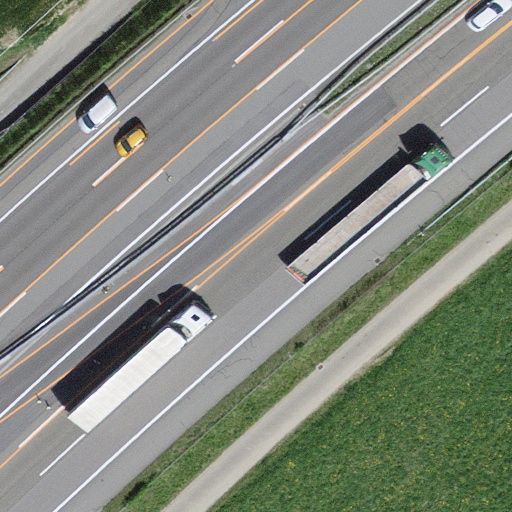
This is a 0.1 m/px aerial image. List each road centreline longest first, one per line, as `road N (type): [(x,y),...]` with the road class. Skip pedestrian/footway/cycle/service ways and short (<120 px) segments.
road 1 (motorway): [(0,491),(295,224),(511,46)]
road 2 (motorway): [(336,0),(0,291)]
road 3 (track): [(0,99),(112,0)]
